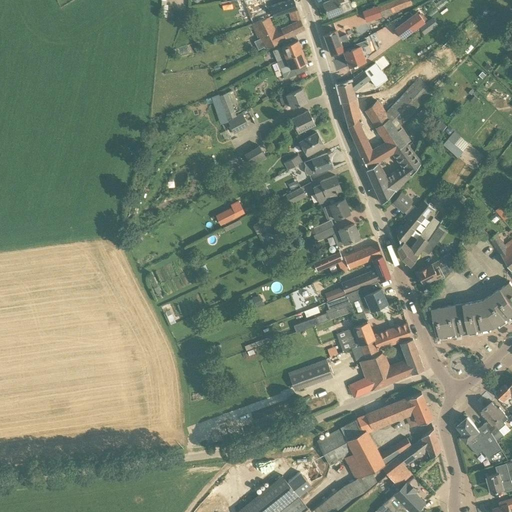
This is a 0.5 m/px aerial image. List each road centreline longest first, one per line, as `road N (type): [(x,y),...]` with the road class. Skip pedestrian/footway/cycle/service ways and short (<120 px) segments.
road 1 (unclassified): [(438,371),(236,450),(0,483)]
road 2 (tertiary): [(438,371),(337,124),(303,0)]
road 3 (tertiary): [(453,511),(454,467),(442,425),(455,389)]
